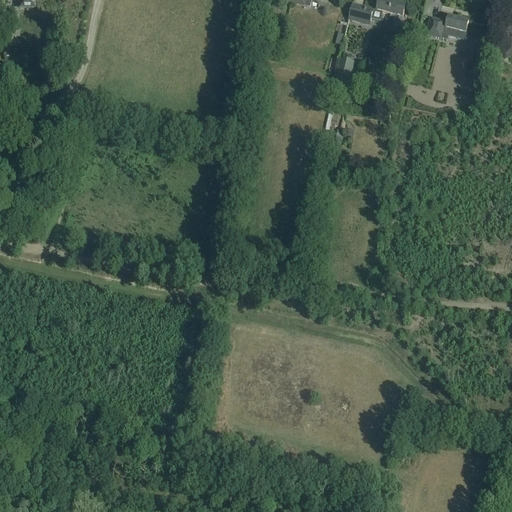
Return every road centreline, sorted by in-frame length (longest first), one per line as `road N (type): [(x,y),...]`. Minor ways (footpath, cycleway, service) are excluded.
road 1 (track): [(511,308),(192,278),(0,236)]
road 2 (residential): [(0,120),(32,116),(73,87),(99,0)]
road 3 (track): [(47,245),(69,122),(62,98)]
